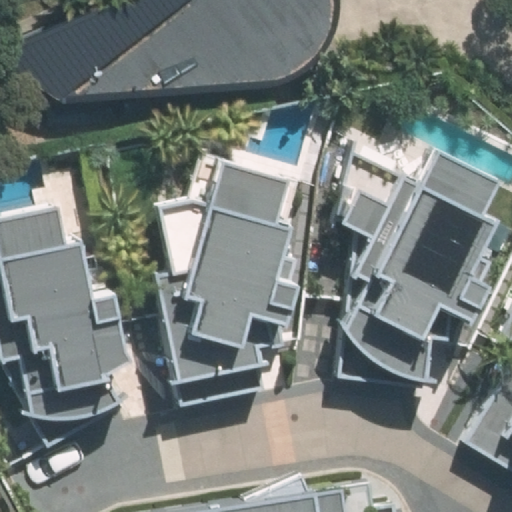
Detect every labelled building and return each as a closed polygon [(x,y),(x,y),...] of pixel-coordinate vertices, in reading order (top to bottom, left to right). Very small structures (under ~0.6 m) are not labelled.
[(71,88),(278,71),(304,62),(326,45),(341,22),(347,0),(115,0),(16,41),(71,88)] [(287,341),(278,287),(306,295),(318,252),(296,246),(311,194),(293,189),(305,146),(240,128),(228,172),(171,181),(182,248),(165,251),(188,393),(273,380),(267,344),(287,341)] [(434,377),(445,297),(456,275),(489,292),(510,251),(490,241),(511,195),(511,190),(500,185),(501,183),(438,152),(432,162),(414,153),(400,181),(372,167),(353,205),(362,209),(341,364),(434,377)] [(2,347),(54,434),(131,388),(123,341),(147,337),(133,260),(109,264),(98,209),(85,211),(79,179),(11,192),(17,224),(0,226),(0,307),(6,307),(12,341),(2,347)] [(511,367),(474,430),(511,452),(511,315),(498,339),(511,346),(511,367)] [(123,494),(125,511),(403,511),(396,456),(123,494)]
